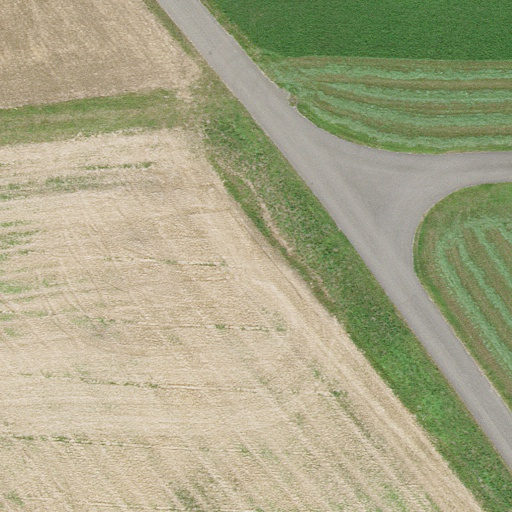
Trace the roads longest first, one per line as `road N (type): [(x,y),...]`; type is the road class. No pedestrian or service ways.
road 1 (unclassified): [(511,432),(354,204),(177,0)]
road 2 (track): [(511,168),(427,176),(354,204)]
